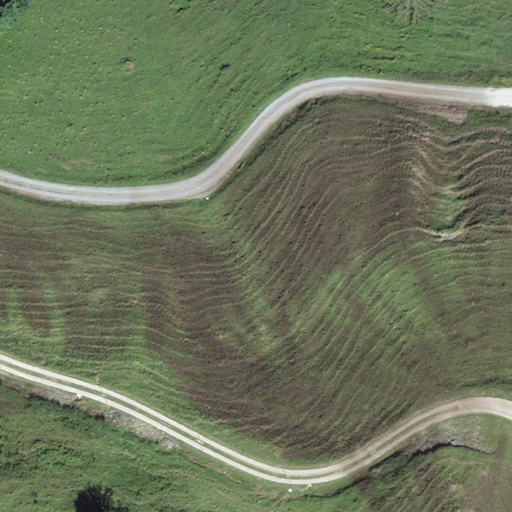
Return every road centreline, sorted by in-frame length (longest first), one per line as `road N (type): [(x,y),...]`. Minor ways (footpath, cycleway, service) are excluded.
road 1 (track): [(0,356),(126,403),(240,464),(284,478),(333,475),(457,405),(511,411)]
road 2 (track): [(0,179),(86,195),(199,187),(280,105),(312,89),(511,94)]
